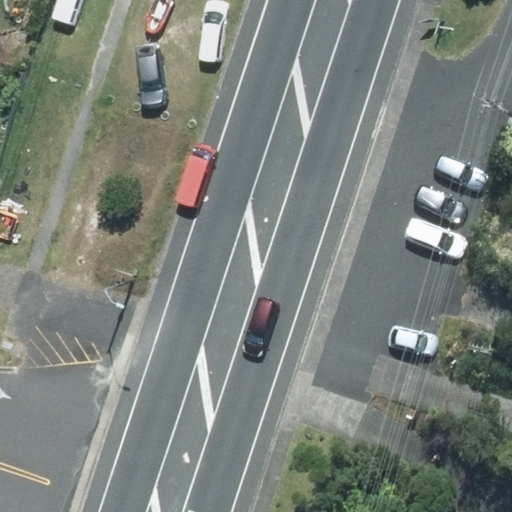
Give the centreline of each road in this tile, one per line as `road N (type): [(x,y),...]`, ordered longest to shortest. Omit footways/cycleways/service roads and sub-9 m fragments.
road 1 (primary): [(140,511),(310,0)]
road 2 (unknown): [(213,285),(511,409)]
